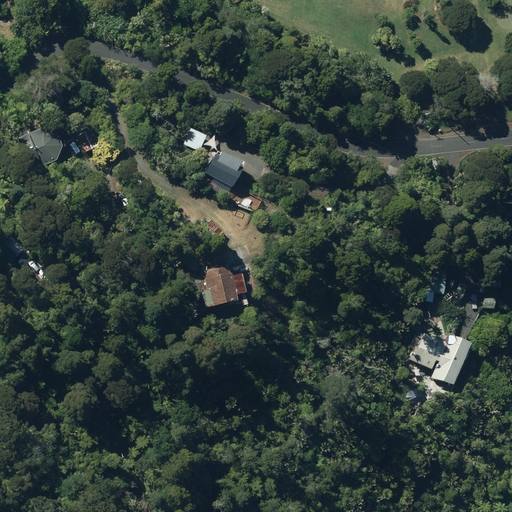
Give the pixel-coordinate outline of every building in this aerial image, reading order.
[(416,98),(420,116),(433,113),(429,95),(416,98)] [(17,138),(30,171),(57,160),(63,146),(57,132),(43,128),(17,138)] [(77,134),(85,153),(100,146),(92,128),(77,134)] [(203,137),(187,130),(181,146),(197,152),(203,137)] [(206,173),(233,188),(244,169),(241,168),(243,164),(222,152),(221,156),(217,154),(206,173)] [(180,164),(170,178),(187,190),(197,176),(180,164)] [(260,201),(237,189),(231,202),(254,214),(260,201)] [(207,224),(218,236),(227,228),(216,215),(207,224)] [(0,246),(0,248),(11,261),(24,250),(12,236),(0,246)] [(202,291),(206,308),(234,302),(235,306),(250,302),(243,273),(233,275),(230,264),(205,270),(207,278),(205,279),(208,289),(202,291)] [(418,300),(432,302),(433,293),(444,294),(446,277),(422,274),(418,300)] [(488,282),(472,280),(469,305),(485,307),(488,282)] [(432,378),(454,387),(473,344),(456,338),(454,334),(447,333),(443,338),(444,342),(424,334),(416,353),(413,352),(409,360),(433,370),(437,362),(439,362),(432,378)]
